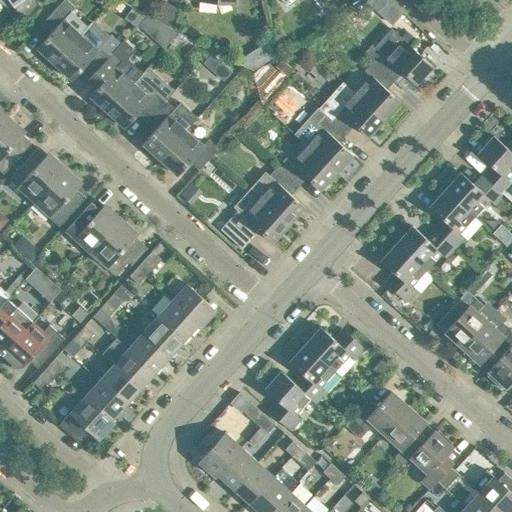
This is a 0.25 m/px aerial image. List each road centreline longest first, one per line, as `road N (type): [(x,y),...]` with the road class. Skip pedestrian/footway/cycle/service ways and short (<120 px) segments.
road 1 (residential): [(278,307),(0,65)]
road 2 (residential): [(321,261),(511,437)]
road 3 (residential): [(321,261),(489,67)]
road 4 (residential): [(164,482),(160,459),(172,427),(278,307)]
road 5 (residential): [(115,492),(0,389)]
